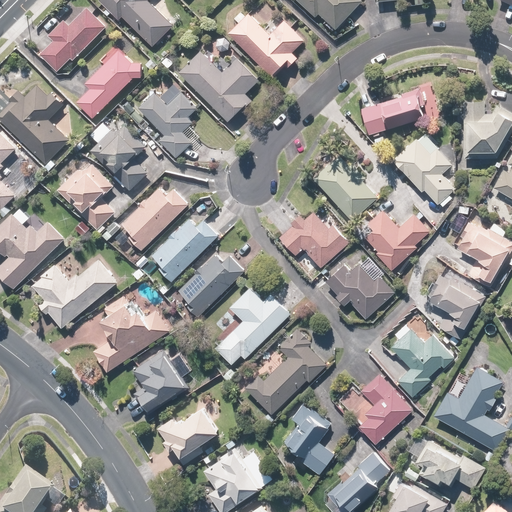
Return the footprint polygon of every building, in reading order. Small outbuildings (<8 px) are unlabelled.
[(175,24),(151,0),(102,0),(120,18),(124,15),(153,46),(175,24)] [(292,0),(313,18),(317,14),(336,31),(362,0),(292,0)] [(74,60),(107,27),(86,7),(68,25),(63,20),(49,33),(55,39),(41,54),(59,71),(72,58),(74,60)] [(238,23),(227,34),(255,60),(253,61),(259,67),(261,65),(272,76),(288,59),(293,64),(297,59),(293,55),(307,40),(283,19),(270,34),(248,13),(245,16),(240,12),(233,19),(238,23)] [(134,76),(142,77),(142,62),(134,61),(120,47),(87,82),(93,88),(79,103),(95,118),(134,76)] [(219,62),(216,64),(202,50),(180,71),(229,122),(253,99),(247,93),(261,79),(238,56),(225,69),(219,62)] [(11,98),(0,87),(0,111),(1,113),(0,113),(0,121),(45,164),(70,139),(50,120),(66,104),(53,92),(50,94),(38,83),(27,95),(20,88),(11,98)] [(419,89),(362,108),(370,135),(428,116),(419,89)] [(157,91),(139,106),(164,135),(159,139),(176,158),(193,144),(183,132),(194,123),(190,117),(198,110),(181,91),(167,103),(157,91)] [(465,171),(500,171),(501,152),(511,133),(511,111),(499,104),(494,113),(486,113),(485,99),(464,99),(465,171)] [(131,103),(125,107),(140,123),(145,119),(131,103)] [(104,123),(91,135),(98,142),(89,151),(113,176),(111,178),(122,190),(126,186),(132,191),(150,174),(133,156),(144,145),(121,121),(111,131),(104,123)] [(18,146),(0,129),(0,208),(1,210),(0,211),(5,216),(10,210),(6,206),(17,194),(1,179),(3,177),(0,173),(0,171),(5,165),(3,163),(18,146)] [(422,131),(392,160),(435,206),(456,187),(442,173),(452,163),(422,131)] [(345,152),(315,178),(352,222),(383,196),(345,152)] [(511,154),(494,188),(511,197),(511,154)] [(81,166),(58,188),(97,229),(116,211),(102,196),(114,186),(93,164),(86,171),(81,166)] [(157,186),(122,223),(132,232),(129,236),(144,250),(189,202),(174,188),(167,195),(157,186)] [(0,270),(16,287),(66,238),(48,220),(38,230),(31,223),(27,227),(24,223),(30,216),(21,207),(14,215),(12,212),(0,223),(0,252),(7,259),(0,266),(0,270)] [(401,225),(382,207),(367,222),(373,228),(364,237),(375,248),(373,250),(395,272),(419,248),(416,245),(431,230),(414,213),(401,225)] [(306,217),(301,211),(290,220),(294,225),(277,239),(293,258),(303,250),(319,268),(350,243),(334,223),(328,228),(314,211),(306,217)] [(506,230),(496,222),(482,215),(477,225),(470,221),(456,246),(479,258),(470,274),(492,286),(511,248),(511,241),(503,236),(506,230)] [(198,226),(190,217),(154,254),(162,262),(159,266),(173,280),(218,234),(204,220),(198,226)] [(122,226),(115,219),(101,234),(108,241),(122,226)] [(200,317),(245,270),(230,256),(224,262),(214,253),(178,290),(189,300),(186,303),(200,317)] [(78,273),(71,279),(56,262),(42,274),(44,276),(35,283),(48,297),(38,306),(45,313),(49,310),(64,328),(119,280),(99,258),(80,275),(78,273)] [(344,304),(350,300),(366,319),(396,292),(366,258),(351,271),(345,264),(327,280),(338,293),(336,295),(344,304)] [(442,272),(423,306),(444,318),(439,328),(462,340),(486,295),(442,272)] [(246,359),(291,313),(270,292),(263,299),(251,287),(216,322),(227,333),(215,346),(233,364),(242,355),(246,359)] [(108,372),(170,328),(156,308),(144,317),(127,292),(104,309),(107,313),(100,319),(113,337),(93,351),(108,372)] [(402,338),(393,346),(410,366),(398,377),(414,396),(433,380),(429,376),(442,364),(445,367),(457,357),(435,333),(425,342),(407,321),(396,331),(402,338)] [(310,382),(328,364),(310,347),(315,342),(299,326),(279,346),(289,355),(266,378),(260,372),(245,387),(273,414),(308,379),(310,382)] [(189,388),(164,350),(129,374),(139,390),(134,393),(149,415),(189,388)] [(460,397),(447,390),(434,415),(461,429),(457,437),(492,456),(508,426),(494,419),(503,402),(495,397),(505,380),(477,365),(460,397)] [(368,396),(357,407),(357,412),(360,415),(358,416),(364,423),(361,425),(377,443),(418,407),(392,378),(389,381),(381,372),(362,389),(368,396)] [(330,425),(332,423),(307,401),(293,417),(300,423),(285,441),(302,456),(300,458),(318,474),(336,454),(321,441),(332,428),(330,425)] [(200,444),(220,429),(203,405),(179,423),(174,416),(160,426),(168,439),(164,442),(171,451),(174,449),(185,465),(205,451),(200,444)] [(455,453),(419,434),(410,452),(414,454),(409,464),(421,470),(418,475),(441,487),(443,482),(453,487),(457,479),(475,488),(487,466),(457,450),(455,453)] [(511,436),(501,448),(511,459),(511,436)] [(223,511),(261,487),(234,446),(204,467),(218,488),(210,493),(222,511),(223,511)] [(330,492),(333,496),(327,502),(336,511),(346,511),(350,508),(351,509),(393,471),(374,451),(330,492)] [(53,486),(24,467),(0,503),(0,511),(45,511),(47,509),(41,505),(53,486)] [(442,511),(448,503),(417,484),(414,489),(399,480),(391,492),(398,496),(390,510),(393,511),(442,511)] [(506,511),(496,501),(485,511),(506,511)] [(268,511),(262,503),(248,511),(268,511)]
